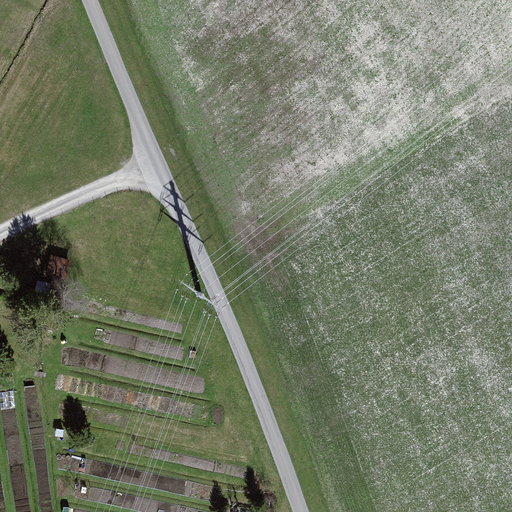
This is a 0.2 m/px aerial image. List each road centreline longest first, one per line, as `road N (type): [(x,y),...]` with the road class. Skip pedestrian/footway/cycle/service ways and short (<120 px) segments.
road 1 (track): [(90,0),(148,154),(208,276),(290,511)]
road 2 (track): [(0,236),(132,174),(148,154)]
